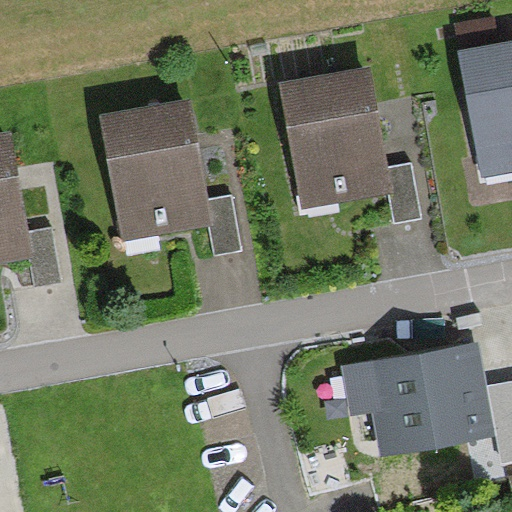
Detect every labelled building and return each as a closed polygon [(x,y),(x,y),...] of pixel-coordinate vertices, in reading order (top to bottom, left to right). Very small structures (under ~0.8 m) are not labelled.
[(511,36),(453,48),(478,172),(511,164),(511,36)] [(358,63),(273,79),(297,206),(381,191),(358,63)] [(178,95),(94,109),(116,237),(200,222),(178,95)] [(0,256),(21,253),(18,232),(0,134),(0,256)] [(47,226),(18,232),(21,253),(29,285),(58,279),(47,226)] [(489,432),(474,348),(351,369),(359,410),(381,406),(388,449),(489,432)] [(511,472),(503,475),(511,509),(511,472)]
